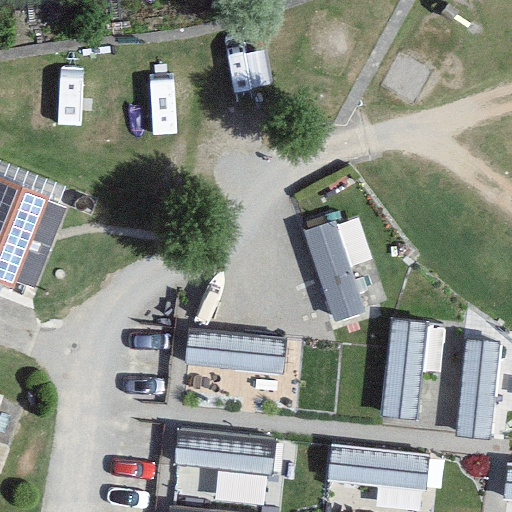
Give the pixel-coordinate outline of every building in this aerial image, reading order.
[(46,193),(0,175),(0,273),(12,279),(46,193)] [(368,312),(335,217),(300,230),(333,324),(368,312)] [(417,421),(429,322),(392,317),(379,416),(417,421)] [(288,341),(188,330),(184,368),(284,378),(288,341)] [(492,441),(504,342),(467,337),(454,436),(492,441)] [(278,438),(178,427),(174,465),(274,475),(278,438)] [(431,453),(331,443),(327,480),(427,491),(431,453)] [(511,459),(507,459),(503,497),(511,497),(511,459)]
